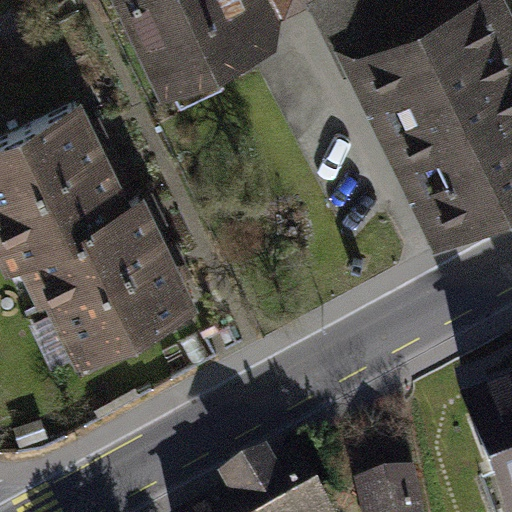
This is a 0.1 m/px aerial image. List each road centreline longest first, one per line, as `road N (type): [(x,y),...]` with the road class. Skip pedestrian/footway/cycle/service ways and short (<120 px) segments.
road 1 (tertiary): [(511,261),(53,511)]
road 2 (unknown): [(435,256),(290,12)]
